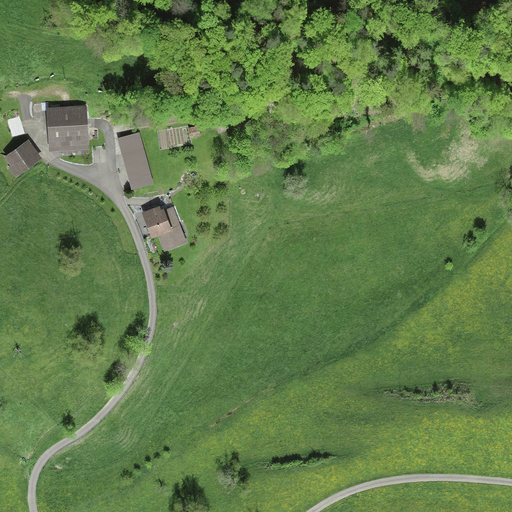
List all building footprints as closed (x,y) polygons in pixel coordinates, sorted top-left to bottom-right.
[(87,105),(48,108),(51,151),(88,148),(87,105)] [(200,126),(189,128),(191,138),(202,136),(200,126)] [(140,132),(118,138),(133,189),(155,183),(140,132)] [(28,137),(3,156),(10,166),(8,167),(16,178),(44,157),(28,137)] [(162,204),(142,212),(152,240),(159,238),(165,252),(189,243),(174,206),(164,209),(162,204)]
